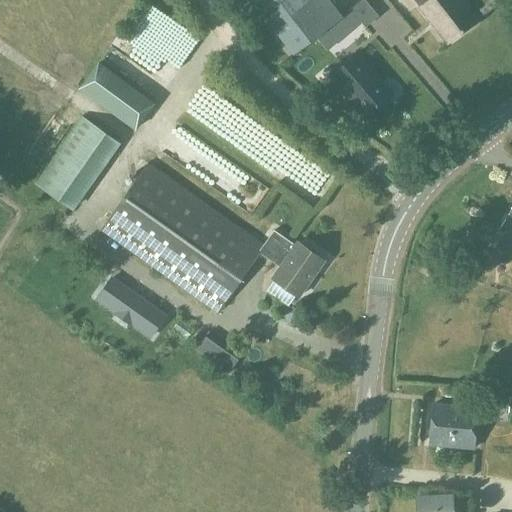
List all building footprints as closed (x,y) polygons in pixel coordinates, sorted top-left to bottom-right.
[(344,17),(330,0),(248,0),(293,57),(344,17)] [(477,21),(460,0),(413,0),(448,44),(477,21)] [(127,41),(160,65),(161,64),(174,74),(197,42),(151,9),(127,41)] [(353,10),(343,18),(353,29),(363,21),(353,10)] [(357,54),(330,77),(366,119),(392,96),(357,54)] [(109,109),(126,85),(99,65),(81,88),(109,109)] [(110,161),(122,144),(84,117),(72,134),(110,161)] [(165,150),(196,173),(205,161),(173,138),(165,150)] [(275,231),(264,246),(148,163),(100,231),(218,315),(261,255),(281,268),(273,280),(299,298),(325,261),(298,243),(296,246),(275,231)] [(511,209),(503,227),(511,231),(511,209)] [(131,292),(112,279),(99,296),(117,309),(115,313),(132,325),(134,321),(153,334),(165,317),(146,303),(144,305),(129,295),(131,292)] [(229,375),(241,358),(224,347),(213,363),(229,375)] [(511,403),(511,397),(493,396),(491,410),(511,411),(511,403)] [(478,409),(434,405),(430,446),(474,450),(478,409)] [(418,498),(418,511),(453,511),(452,496),(418,498)]
